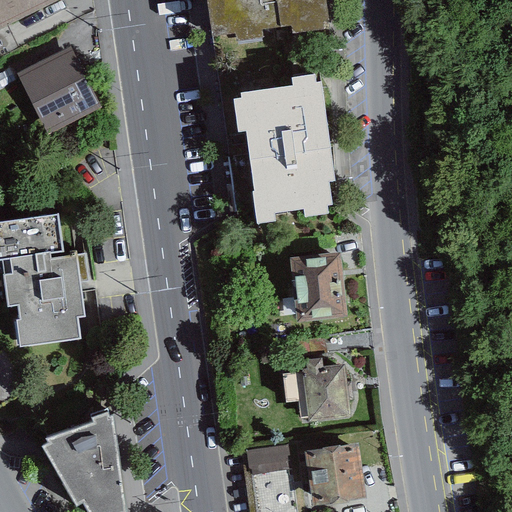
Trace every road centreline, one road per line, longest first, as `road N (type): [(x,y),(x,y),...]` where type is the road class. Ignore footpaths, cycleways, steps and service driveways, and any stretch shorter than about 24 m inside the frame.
road 1 (secondary): [(200,511),(127,0)]
road 2 (residential): [(385,0),(394,262),(407,396),(430,511)]
